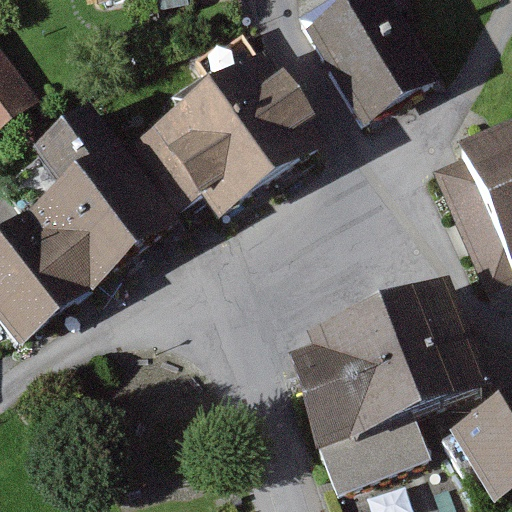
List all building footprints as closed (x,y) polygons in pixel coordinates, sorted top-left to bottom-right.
[(102,0),(104,9),(151,0),(102,0)] [(379,6),(315,45),(368,133),(433,93),(379,6)] [(0,41),(0,143),(49,106),(0,41)] [(264,77),(143,161),(182,218),(204,203),(222,229),(321,160),(264,77)] [(69,208),(0,259),(0,326),(20,352),(172,237),(90,130),(39,169),(69,208)] [(511,153),(438,188),(494,308),(511,298),(511,153)] [(448,306),(314,360),(320,373),(294,383),(342,505),(424,472),(408,433),(487,402),(448,306)] [(511,414),(457,449),(496,511),(511,501),(511,414)]
